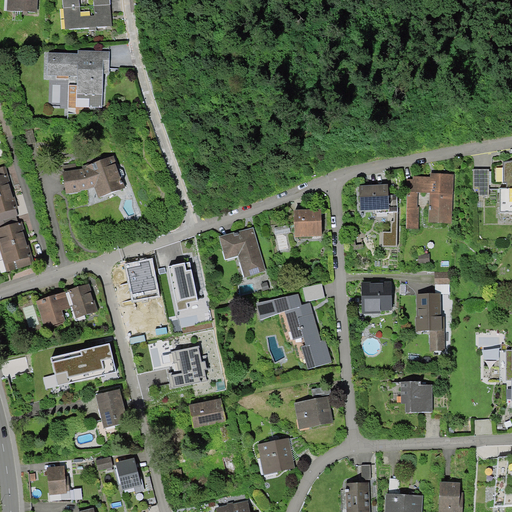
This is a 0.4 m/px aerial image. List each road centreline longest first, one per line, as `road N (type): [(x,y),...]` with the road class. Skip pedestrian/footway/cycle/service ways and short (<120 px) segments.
road 1 (residential): [(353,445),(335,176)]
road 2 (residential): [(166,511),(100,258)]
road 3 (residential): [(129,0),(154,113),(198,226)]
road 4 (residential): [(511,143),(335,176)]
road 5 (residential): [(511,438),(353,445)]
road 6 (residential): [(335,176),(198,226)]
